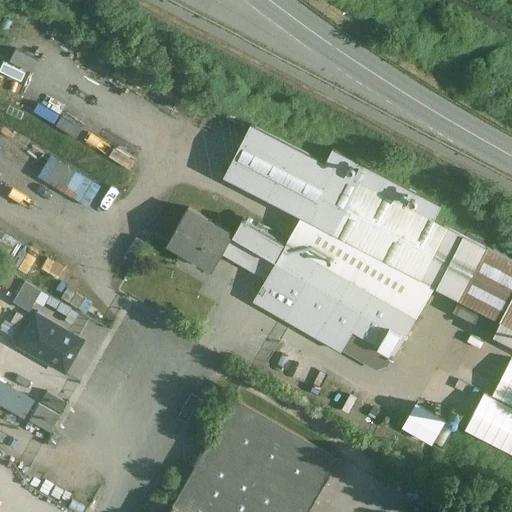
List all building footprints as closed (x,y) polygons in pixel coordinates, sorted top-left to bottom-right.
[(511,314),(511,250),(258,119),(231,170),(511,314)] [(237,229),(193,199),(167,238),(211,268),(237,229)] [(388,372),(421,313),(292,242),(260,301),(388,372)] [(14,342),(83,379),(93,360),(79,352),(87,336),(32,307),(14,342)] [(485,389),(466,428),(511,450),(511,356),(493,393),(485,389)] [(0,401),(27,415),(38,395),(0,375),(0,401)] [(316,404),(383,428),(391,408),(324,383),(316,404)] [(32,420),(54,429),(66,398),(45,390),(32,420)] [(239,396),(169,511),(311,511),(343,458),(239,396)] [(404,425),(436,441),(448,415),(417,399),(404,425)]
